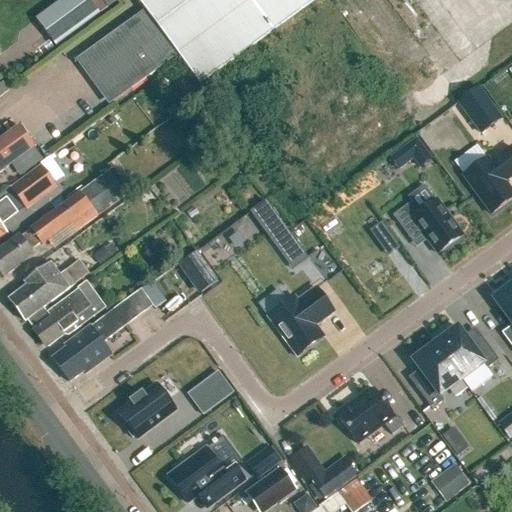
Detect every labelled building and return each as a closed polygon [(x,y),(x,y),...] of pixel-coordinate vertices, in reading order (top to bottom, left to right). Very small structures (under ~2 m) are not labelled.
[(63,0),(36,20),(56,47),(100,15),(88,0),(63,0)] [(136,0),(145,11),(76,62),(109,107),(178,56),(200,86),(315,0),(136,0)] [(3,83),(0,85),(0,98),(9,92),(3,83)] [(487,106),(479,96),(470,103),(477,113),(487,106)] [(186,149),(206,140),(199,125),(179,134),(186,149)] [(0,174),(35,148),(20,129),(0,143),(0,174)] [(417,139),(389,156),(398,170),(414,160),(418,167),(430,160),(417,139)] [(463,177),(491,216),(511,200),(511,193),(504,182),(511,176),(511,149),(511,148),(490,163),(487,159),(463,177)] [(57,185),(51,178),(55,174),(43,160),(8,190),(26,211),(57,185)] [(41,245),(42,246),(48,241),(54,249),(129,194),(112,171),(30,232),(21,239),(21,238),(0,253),(0,275),(3,279),(34,256),(31,252),(41,245)] [(7,199),(0,203),(0,240),(8,235),(1,226),(18,214),(7,199)] [(289,268),(303,260),(268,201),(253,210),(289,268)] [(411,204),(393,217),(394,218),(410,241),(421,233),(437,255),(463,237),(436,202),(418,215),(411,204)] [(224,259),(258,232),(246,217),(212,244),(224,259)] [(111,245),(105,250),(111,258),(117,253),(111,245)] [(111,258),(105,250),(104,249),(93,257),(100,267),(112,259),(111,258)] [(203,293),(217,283),(196,254),(182,264),(203,293)] [(28,322),(44,310),(90,275),(79,262),(60,277),(50,264),(24,283),(27,286),(8,300),(26,324),(28,322)] [(63,336),(68,337),(106,309),(87,283),(78,290),(79,290),(47,313),(44,310),(28,322),(34,330),(33,331),(43,345),(47,341),(50,346),(63,336)] [(317,328),(336,314),(316,288),(298,301),(295,297),(266,319),(297,361),(325,339),(317,328)] [(511,290),(497,301),(511,321),(511,326),(501,335),(511,348),(511,290)] [(66,350),(52,360),(70,384),(85,372),(87,375),(111,356),(103,345),(152,307),(141,292),(65,349),(66,350)] [(459,329),(437,346),(462,381),(484,365),(488,371),(500,362),(483,339),(472,347),(459,329)] [(462,381),(437,346),(414,363),(427,381),(416,388),(433,411),(444,402),(441,397),(462,381)] [(203,416),(232,394),(218,374),(188,396),(203,416)] [(176,412),(157,386),(143,396),(142,394),(130,403),(131,405),(118,415),(126,426),(123,428),(132,440),(135,438),(137,441),(176,412)] [(375,391),(338,418),(358,445),(385,426),(393,437),(405,428),(396,416),(394,417),(375,391)] [(511,414),(498,425),(510,442),(511,440),(511,414)] [(454,429),(442,438),(446,443),(458,435),(454,429)] [(457,458),(469,449),(458,435),(446,443),(457,458)] [(168,478),(188,505),(210,489),(220,502),(246,483),(236,469),(226,475),(207,449),(168,478)] [(453,498),(469,486),(455,466),(438,479),(453,498)] [(270,511),(296,492),(280,469),(253,488),(270,511)] [(314,484),(325,499),(341,487),(331,472),(314,484)] [(335,511),(345,505),(349,511),(355,511),(371,501),(357,481),(319,508),(320,510),(316,511),(335,511)]
